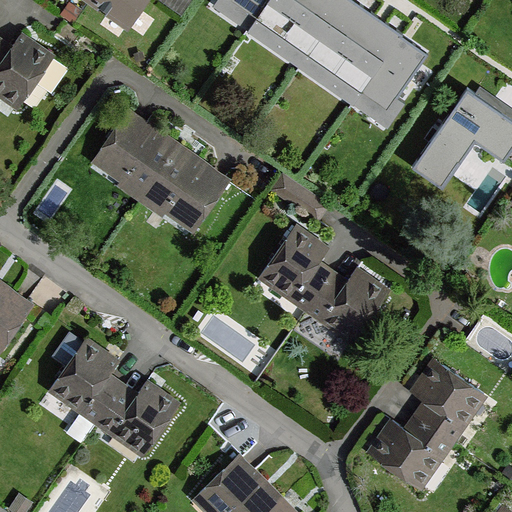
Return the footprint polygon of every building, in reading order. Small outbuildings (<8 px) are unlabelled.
[(80,0),(126,32),(148,0),(80,0)] [(220,0),(216,5),(249,28),(268,0),(220,0)] [(268,0),(249,28),(300,64),(345,0),(268,0)] [(349,0),(345,0),(300,64),(356,103),(401,38),(401,36),(349,0)] [(0,101),(14,111),(50,58),(17,35),(11,44),(0,36),(0,101)] [(426,55),(401,38),(356,103),(390,126),(405,104),(396,98),(426,55)] [(443,191),(476,144),(504,163),(511,150),(511,108),(481,87),(475,95),(469,91),(413,171),(443,191)] [(125,113),(90,165),(191,233),(226,181),(125,113)] [(327,249),(292,226),(255,280),(350,344),(388,288),(353,265),(344,278),(318,261),(327,249)] [(36,310),(0,285),(0,356),(3,359),(36,310)] [(123,363),(89,339),(52,394),(147,458),(185,402),(150,378),(141,392),(115,375),(123,363)] [(388,421),(363,458),(421,496),(487,397),(444,367),(402,430),(388,421)] [(302,511),(245,453),(198,499),(210,511),(302,511)]
